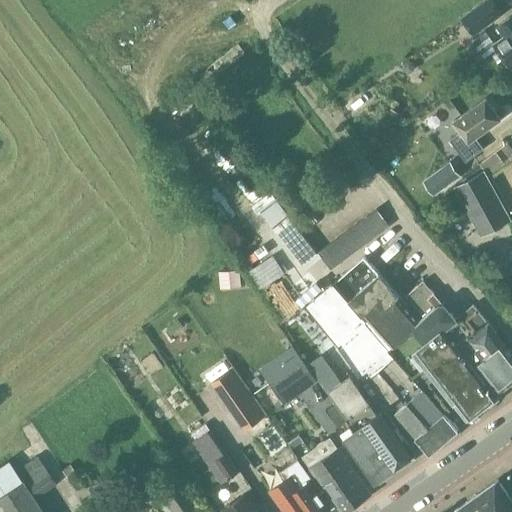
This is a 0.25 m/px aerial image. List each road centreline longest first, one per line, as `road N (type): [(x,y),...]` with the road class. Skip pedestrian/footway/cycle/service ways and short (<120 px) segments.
road 1 (residential): [(511,334),(360,167),(271,44),(265,10)]
road 2 (primary): [(394,511),(504,436)]
